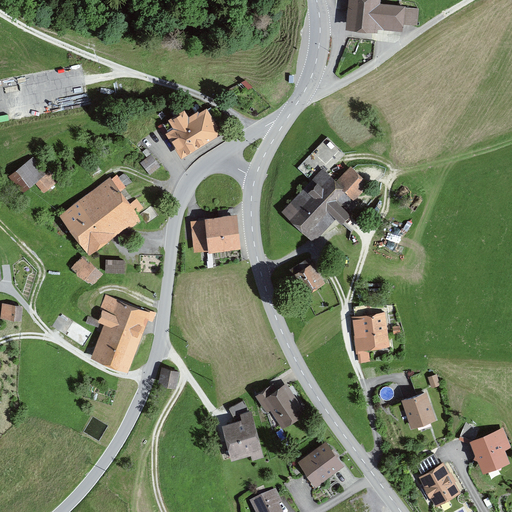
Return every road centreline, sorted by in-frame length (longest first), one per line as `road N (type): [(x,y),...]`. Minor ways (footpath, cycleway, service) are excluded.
road 1 (secondary): [(368,468),(277,321),(257,260),(254,181)]
road 2 (track): [(256,130),(205,97),(66,47),(0,13)]
road 3 (tertiary): [(148,379),(176,214),(188,183),(216,160)]
road 4 (track): [(305,89),(370,68),(474,0)]
road 5 (track): [(158,344),(186,374),(155,446),(165,511)]
road 6 (residential): [(148,379),(106,369),(52,334),(0,343)]
road 7 (tertiary): [(61,511),(113,449),(148,379)]
road 8 (track): [(346,311),(393,169)]
road 9 (track): [(363,384),(332,275),(308,249)]
road 10 (residential): [(368,468),(376,436),(363,384),(402,375)]
road 11 (track): [(511,142),(393,169)]
road 12 (secondary): [(289,114),(318,50),(316,0)]
